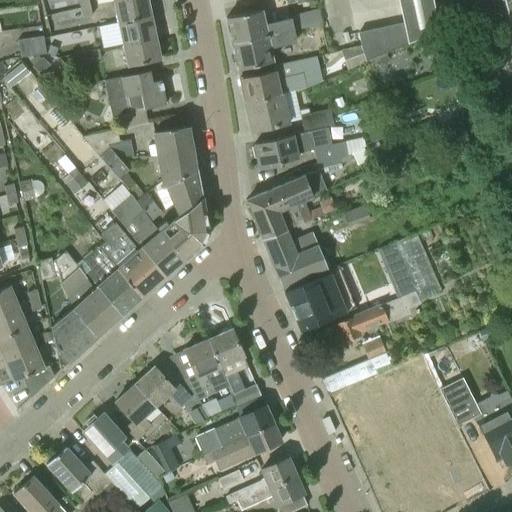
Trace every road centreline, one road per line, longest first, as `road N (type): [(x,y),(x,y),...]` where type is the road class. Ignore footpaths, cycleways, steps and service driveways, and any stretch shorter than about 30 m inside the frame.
road 1 (residential): [(14,439),(196,272),(236,251)]
road 2 (residential): [(354,511),(236,251)]
road 3 (residential): [(236,251),(198,0)]
